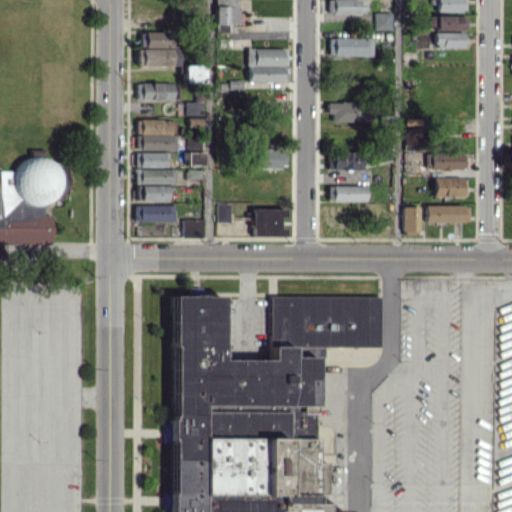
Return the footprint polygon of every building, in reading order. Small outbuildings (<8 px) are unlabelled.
[(213,6),(213,24),(237,23),(235,0),(221,0),(222,6),(213,6)] [(362,13),(362,5),(357,5),(357,0),(329,0),(329,13),(362,13)] [(463,0),(435,0),(435,10),(464,11),(463,0)] [(390,12),(372,12),(373,30),(390,29),(390,12)] [(463,29),(463,15),(430,15),(430,30),(463,29)] [(139,46),(170,47),(170,32),(139,31),(139,46)] [(463,32),(433,31),(433,46),(463,47),(463,32)] [(327,54),(370,55),(370,37),(327,37),(327,54)] [(245,81),(282,82),(283,48),(246,47),(245,81)] [(139,65),(177,66),(177,49),(139,48),(139,65)] [(203,80),(202,64),(180,65),(181,81),(203,80)] [(170,82),(134,82),(134,100),(170,99),(170,82)] [(201,101),(183,101),(183,115),(201,114),(201,101)] [(330,121),(367,121),(367,101),(325,102),(325,113),(330,113),(330,121)] [(201,117),(185,117),(185,126),(201,126),(201,117)] [(174,150),(174,128),(170,128),(170,119),(134,118),(133,134),(134,134),(134,149),(174,150)] [(195,136),(185,136),(185,147),(195,147),(195,136)] [(254,168),(279,168),(279,148),(254,148),(254,168)] [(166,166),(166,151),(132,152),(132,167),(166,166)] [(202,165),(202,151),(185,151),(185,165),(202,165)] [(337,160),(326,159),(326,168),(358,169),(359,152),(337,151),(337,160)] [(425,169),(463,169),(463,152),(426,152),(425,169)] [(0,249),(2,249),(21,249),(33,243),(49,243),(49,215),(41,214),(41,203),(64,192),(64,160),(40,160),(36,153),(3,170),(0,170),(0,249)] [(173,181),(173,168),(133,168),(133,182),(173,181)] [(464,196),(464,177),(432,176),(432,195),(464,196)] [(164,185),(136,185),(136,201),(164,200),(164,185)] [(364,201),(364,185),(326,185),(326,200),(364,201)] [(214,222),(228,222),(228,203),(215,203),(214,222)] [(133,220),(171,221),(172,205),(133,204),(133,220)] [(422,204),(422,221),(466,222),(466,205),(422,204)] [(400,206),(400,232),(417,232),(417,206),(400,206)] [(283,208),(250,208),(251,236),(282,235),(282,227),(277,227),(277,217),(283,217),(283,208)] [(180,219),(180,237),(201,237),(201,219),(180,219)] [(160,290),(163,511),(317,511),(316,355),(381,354),(380,287),(160,290)]
